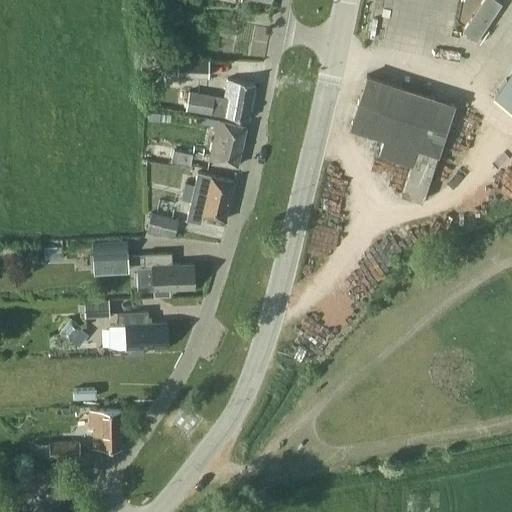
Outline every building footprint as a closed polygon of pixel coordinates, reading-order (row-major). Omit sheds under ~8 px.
[(499,0),(480,0),(462,28),(476,38),(501,1),(499,0)] [(153,56),(144,56),(144,67),(153,67),(153,56)] [(178,56),(178,60),(164,59),(163,72),(177,73),(177,75),(208,76),(209,58),(178,56)] [(511,69),(495,95),(511,107),(511,69)] [(422,199),(454,102),(367,74),(350,124),(384,135),(379,151),(411,161),(401,192),(422,199)] [(189,90),(186,108),(248,118),(254,82),(228,77),(225,96),(189,90)] [(209,157),(237,164),(246,125),(218,118),(209,157)] [(195,163),(197,151),(178,147),(175,159),(195,163)] [(195,182),(191,200),(187,218),(201,221),(203,213),(225,218),(234,179),(211,174),(198,171),(195,182)] [(179,218),(151,211),(147,229),(174,236),(179,218)] [(127,238),(92,240),(93,260),(128,258),(127,238)] [(36,254),(35,245),(16,246),(16,255),(36,254)] [(137,287),(153,287),(154,294),(170,294),(170,287),(194,286),(193,262),(172,262),(172,251),(143,252),(144,269),(137,270),(137,287)] [(84,298),(85,316),(109,315),(109,297),(84,298)] [(117,324),(114,324),(109,327),(109,344),(115,347),(126,346),(127,354),(143,353),(142,345),(167,344),(166,320),(148,321),(148,309),(116,311),(117,324)] [(70,315),(58,331),(71,340),(83,325),(70,315)] [(90,428),(93,427),(94,447),(121,446),(121,408),(90,408),(90,428)] [(78,440),(49,440),(49,457),(78,457),(78,440)] [(22,472),(6,489),(21,504),(21,505),(13,511),(56,511),(59,509),(55,504),(54,503),(71,485),(65,479),(62,482),(39,460),(24,475),(22,472)]
